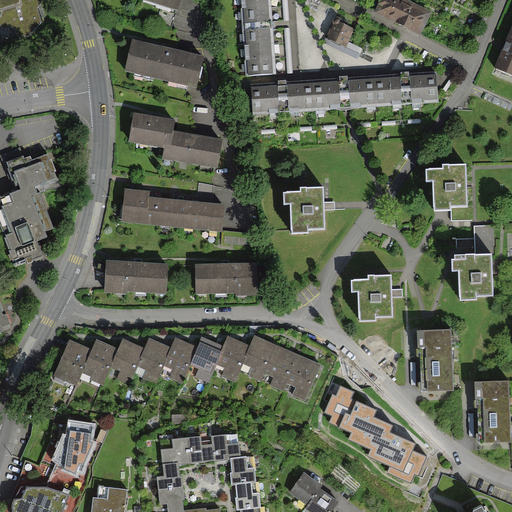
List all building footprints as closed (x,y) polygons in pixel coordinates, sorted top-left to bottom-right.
[(13,44),(25,38),(40,25),(35,11),(38,5),(36,0),(0,0),(0,34),(2,38),(8,35),(13,44)] [(132,0),(176,15),(179,0),(132,0)] [(237,0),(239,26),(271,24),(270,19),(269,5),(268,0),(237,0)] [(420,35),(429,13),(403,0),(380,0),(378,6),(376,12),(402,26),(420,35)] [(494,69),(511,76),(511,21),(505,41),(494,69)] [(324,42),(345,50),(353,30),(332,22),(324,42)] [(245,78),(274,76),(273,69),(272,56),(272,42),(271,32),(242,33),(245,78)] [(124,73),(194,91),(202,58),(133,40),(124,73)] [(404,105),(438,103),(436,74),(402,76),(404,105)] [(402,76),(342,81),(343,103),(343,109),(404,105),(402,76)] [(284,84),(286,113),(343,109),(343,103),(342,81),(284,84)] [(248,87),(250,116),(286,113),(284,84),(248,87)] [(161,162),(214,172),(220,141),(197,136),(172,132),(174,124),(154,120),(133,116),(127,145),(163,152),(161,162)] [(0,197),(0,267),(39,253),(34,240),(55,232),(38,185),(59,178),(48,146),(5,161),(15,192),(0,197)] [(431,210),(465,209),(463,167),(439,168),(440,172),(425,173),(426,184),(430,183),(431,210)] [(220,234),(223,207),(206,205),(157,200),(150,199),(150,191),(125,188),(121,220),(195,228),(195,231),(220,234)] [(292,233),(325,232),(323,191),(299,192),(300,196),(286,196),(286,207),(291,207),(292,233)] [(492,298),(490,256),(475,257),(454,257),(454,272),(458,272),(459,299),(492,298)] [(106,290),(168,294),(170,261),(108,258),(106,290)] [(197,294),(258,292),(257,259),(196,261),(197,294)] [(368,277),(368,282),(353,282),(354,294),(358,293),(358,320),(391,319),(390,277),(368,277)] [(453,396),(450,331),(416,332),(420,396),(453,396)] [(250,342),(243,360),(252,364),(248,373),(262,379),(266,370),(274,373),(270,383),(284,389),(287,381),(296,385),(293,393),(307,400),(323,361),(313,357),(292,348),(268,337),(255,332),(250,342)] [(213,371),(234,381),(243,360),(250,342),(229,333),(225,344),(213,371)] [(133,371),(156,380),(160,372),(172,344),(149,334),(144,345),(133,371)] [(160,372),(182,382),(187,371),(199,344),(176,334),(172,344),(160,372)] [(187,371),(209,380),(213,371),(225,344),(203,334),(199,344),(187,371)] [(108,373),(128,382),(133,371),(144,345),(124,336),(120,346),(108,373)] [(82,374),(104,383),(108,373),(120,346),(98,337),(94,348),(82,374)] [(94,348),(70,338),(55,374),(78,384),(82,374),(94,348)] [(510,445),(508,383),(473,383),(475,446),(510,445)] [(350,429),(369,437),(383,404),(341,386),(329,415),(352,425),(350,429)] [(256,511),(256,504),(261,503),(260,489),(254,489),(253,478),(258,478),(257,463),(249,463),(248,452),(242,452),(241,438),(229,439),(228,430),(213,431),(213,439),(203,440),(202,432),(173,434),(174,444),(163,445),(165,472),(159,473),(161,502),(167,502),(167,511),(221,511),(221,507),(207,508),(207,505),(203,505),(198,505),(183,506),(182,496),(186,495),(186,486),(185,479),(185,471),(181,471),(180,460),(184,460),(208,458),(229,456),(233,456),(234,465),(231,466),(231,471),(232,482),(237,481),(238,497),(239,511),(256,511)] [(400,476),(416,483),(429,452),(413,446),(412,448),(388,438),(378,463),(402,472),(400,476)] [(57,461),(80,475),(94,444),(70,440),(57,461)] [(315,511),(329,511),(340,495),(332,490),(322,484),(324,479),(317,475),(305,467),(291,489),(308,500),(305,505),(315,511)] [(91,511),(126,511),(129,486),(108,483),(107,495),(94,494),(91,511)] [(56,511),(64,493),(42,487),(25,486),(23,498),(17,497),(14,511),(56,511)]
